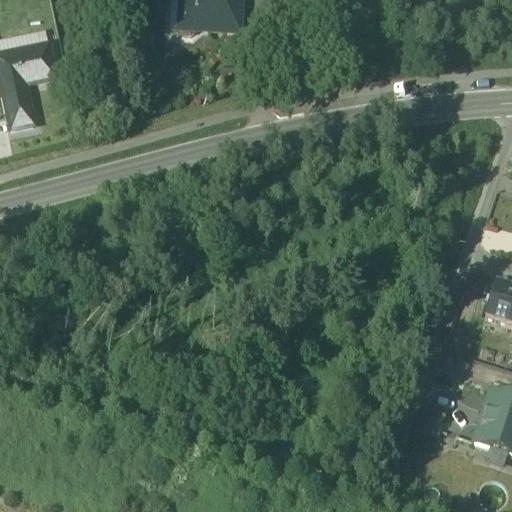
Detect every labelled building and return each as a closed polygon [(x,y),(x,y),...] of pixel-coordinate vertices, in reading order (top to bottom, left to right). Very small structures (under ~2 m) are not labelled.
[(194,33),(237,35),(238,0),(181,0),(182,3),(182,4),(194,4),(192,32),(194,33)] [(170,6),(168,36),(171,40),(190,40),(194,37),(194,33),(192,32),(194,4),(182,4),(182,3),(173,2),(170,6)] [(44,34),(3,43),(5,51),(46,42),(44,34)] [(0,59),(47,49),(46,42),(5,51),(3,43),(0,43),(0,59)] [(0,92),(1,92),(5,111),(28,106),(24,90),(55,83),(47,49),(0,59),(0,92)] [(33,130),(28,106),(5,111),(10,135),(33,130)] [(511,334),(511,333),(511,296),(494,291),(483,325),(511,334)] [(474,454),(511,465),(511,406),(491,400),(474,454)] [(444,422),(422,415),(415,437),(437,444),(444,422)]
